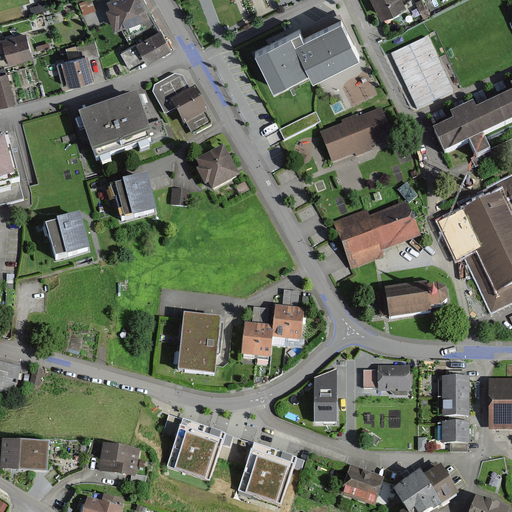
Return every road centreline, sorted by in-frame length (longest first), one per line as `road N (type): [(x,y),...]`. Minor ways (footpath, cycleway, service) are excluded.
road 1 (residential): [(483,355),(485,439),(464,462),(377,460),(284,428),(261,398)]
road 2 (tertiary): [(351,331),(193,61)]
road 3 (tertiary): [(0,347),(204,403),(261,398)]
road 4 (residential): [(193,61),(0,117)]
road 5 (residential): [(193,61),(321,0)]
road 6 (unknown): [(209,66),(224,61),(240,78),(275,154),(267,170)]
road 7 (tertiary): [(351,331),(381,348),(483,355)]
